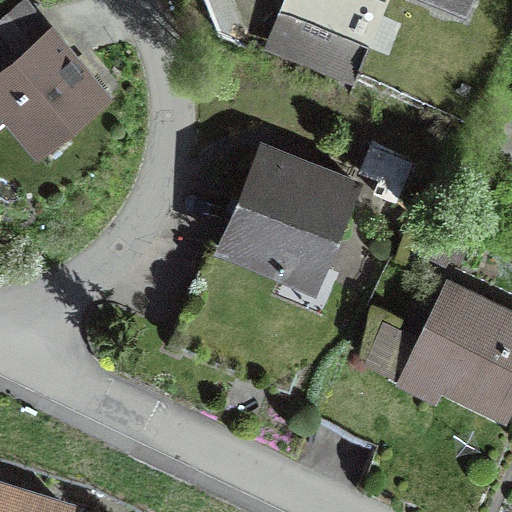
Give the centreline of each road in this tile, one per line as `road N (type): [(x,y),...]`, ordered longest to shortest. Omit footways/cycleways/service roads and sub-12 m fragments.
road 1 (residential): [(136,0),(184,85),(168,221),(86,297),(0,319)]
road 2 (residential): [(308,511),(0,362)]
